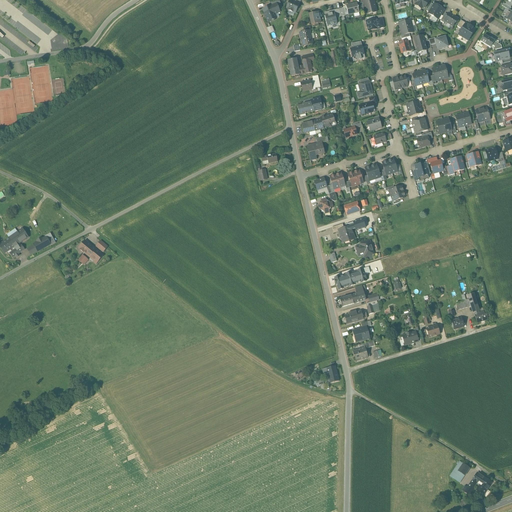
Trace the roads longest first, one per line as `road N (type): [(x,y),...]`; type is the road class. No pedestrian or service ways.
road 1 (residential): [(290,127),(0,278)]
road 2 (track): [(348,396),(306,387),(255,360),(91,228)]
road 3 (residential): [(346,370),(300,176)]
road 4 (track): [(348,389),(511,487)]
road 5 (unclassified): [(0,61),(87,47),(112,14),(136,0)]
road 6 (residential): [(495,325),(346,370)]
road 7 (residential): [(346,511),(346,370)]
road 8 (residential): [(511,131),(407,160),(400,149)]
